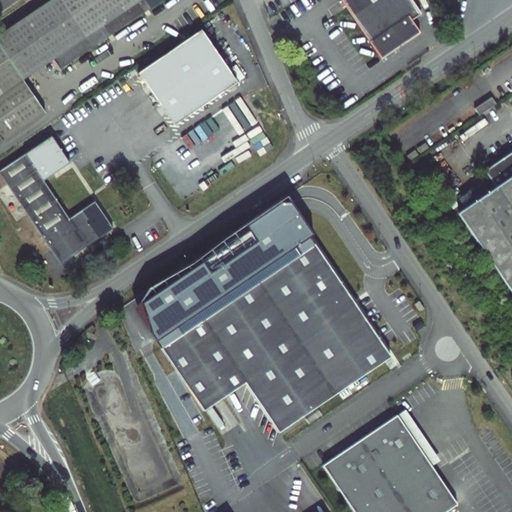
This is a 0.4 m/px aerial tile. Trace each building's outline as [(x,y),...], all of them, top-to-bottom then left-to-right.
[(47,77),(161,0),(55,0),(0,37),(0,147),(32,126),(10,94),(43,72),(47,77)] [(341,0),(379,54),(409,34),(411,38),(420,32),(411,19),(409,16),(418,9),(412,0),(341,0)] [(421,13),(418,9),(409,16),(411,19),(421,13)] [(139,73),(174,126),(237,83),(202,31),(139,73)] [(491,97),(474,109),(479,115),(495,104),(491,97)] [(190,168),(201,161),(184,135),(174,142),(190,168)] [(418,155),(414,150),(406,155),(409,161),(418,155)] [(511,153),(485,171),(497,188),(458,214),(511,293),(511,153)] [(2,175),(50,248),(60,263),(113,228),(95,201),(69,218),(29,157),(2,175)] [(330,270),(289,209),(135,313),(202,412),(244,384),(278,434),(390,358),(337,280),(330,270)] [(333,222),(320,230),(341,264),(336,266),(351,291),(355,288),(362,301),(376,293),(333,222)] [(419,313),(423,309),(418,302),(413,305),(419,313)] [(394,315),(383,321),(401,354),(412,347),(394,315)] [(124,433),(142,424),(134,407),(116,416),(124,433)] [(405,413),(396,419),(432,471),(440,465),(405,413)] [(396,419),(322,469),(351,511),(447,511),(456,506),(432,471),(396,419)]
